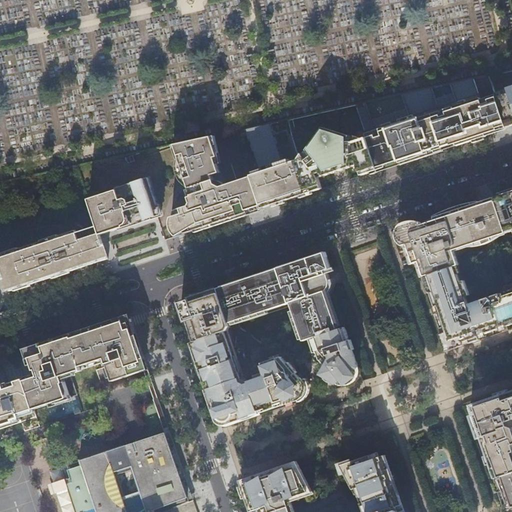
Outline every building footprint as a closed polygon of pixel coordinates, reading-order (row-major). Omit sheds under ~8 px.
[(356,105),(367,137),(376,167),(377,167),(433,149),(434,151),(466,140),(479,136),(498,130),(507,127),(497,98),(497,97),(481,101),(474,79),(451,84),(456,102),(437,109),(431,88),(403,95),(410,118),(373,130),(364,103),(356,105)] [(511,87),(508,89),(509,94),(497,98),(507,127),(511,125),(511,87)] [(250,171),(252,177),(261,206),(262,208),(271,205),(270,202),(311,188),(313,191),(322,188),(321,185),(325,176),(351,167),(360,172),(361,175),(371,172),(369,169),(376,167),(367,137),(356,141),(356,136),(347,135),(324,127),(309,147),(302,154),(305,158),(282,166),(269,124),(247,129),(260,167),(250,171)] [(218,157),(212,137),(173,145),(182,175),(185,174),(194,201),(191,202),(190,205),(175,210),(177,215),(172,217),(171,221),(171,227),(172,229),(173,232),(183,229),(185,234),(217,223),(242,215),(248,213),(247,210),(261,206),(252,177),(221,187),(216,184),(213,175),(220,173),(215,158),(218,157)] [(117,190),(89,199),(98,226),(101,235),(131,225),(162,215),(149,177),(116,188),(117,190)] [(511,191),(508,193),(495,197),(505,227),(511,224),(511,191)] [(412,224),(398,229),(403,246),(408,245),(414,264),(419,263),(424,276),(459,265),(455,251),(507,233),(505,227),(495,197),(476,203),(457,210),(434,217),(436,221),(421,225),(420,222),(412,224)] [(9,292),(15,290),(16,292),(32,287),(31,285),(34,283),(49,279),(54,277),(54,279),(72,273),(71,271),(82,268),(97,263),(108,259),(101,235),(98,226),(78,233),(77,230),(20,249),(19,247),(0,253),(0,264),(0,265),(9,292)] [(237,320),(238,321),(291,303),(304,341),(339,329),(320,273),(331,269),(326,253),(291,264),(236,283),(218,288),(229,323),(237,320)] [(469,340),(470,344),(481,340),(479,335),(511,324),(511,289),(469,305),(466,297),(471,295),(465,281),(461,282),(456,267),(459,265),(424,276),(451,346),(469,340)] [(186,323),(220,420),(221,420),(224,422),(224,423),(270,407),(270,405),(278,402),(279,404),(305,395),(307,390),(306,385),(296,374),(298,372),(289,362),(287,364),(282,357),(263,364),(266,373),(256,376),(258,380),(250,383),(248,379),(244,377),(241,378),(225,332),(231,330),(230,324),(238,321),(237,320),(229,323),(218,288),(189,298),(189,300),(181,303),(187,322),(186,323)] [(36,375),(24,379),(34,409),(75,395),(68,374),(106,362),(112,381),(145,370),(128,318),(123,320),(112,323),(102,326),(92,330),(81,334),(68,338),(57,341),(47,345),(36,348),(28,351),(36,375)] [(355,371),(359,368),(345,327),(339,329),(304,341),(313,338),(320,359),(324,358),(327,367),(323,374),(325,376),(326,375),(335,380),(335,382),(337,383),(342,380),(346,381),(348,380),(350,379),(353,375),(355,371)] [(0,428),(23,421),(20,414),(34,409),(24,379),(0,386),(0,428)] [(511,391),(508,393),(509,396),(498,399),(497,397),(471,406),(474,417),(478,416),(485,434),(481,436),(484,446),(488,457),(492,456),(494,461),(490,463),(495,479),(498,478),(511,473),(511,391)] [(478,416),(474,417),(481,436),(485,434),(478,416)] [(165,419),(160,420),(165,433),(169,432),(165,419)] [(165,433),(64,467),(72,488),(70,489),(79,511),(154,511),(153,506),(168,500),(165,492),(187,483),(173,441),(169,432),(165,433)] [(404,511),(385,455),(377,458),(375,454),(341,466),(364,511),(294,511),(291,502),(313,494),(297,461),(272,470),(273,474),(241,485),(250,511),(261,508),(262,511),(404,511)] [(64,467),(64,465),(58,467),(64,482),(67,490),(75,511),(79,511),(70,489),(72,488),(64,467)] [(511,511),(511,473),(498,478),(502,490),(501,491),(506,507),(505,507),(507,511),(511,511)] [(498,478),(495,479),(505,507),(506,507),(501,491),(502,490),(498,478)] [(67,490),(64,482),(51,487),(54,495),(67,490)]
